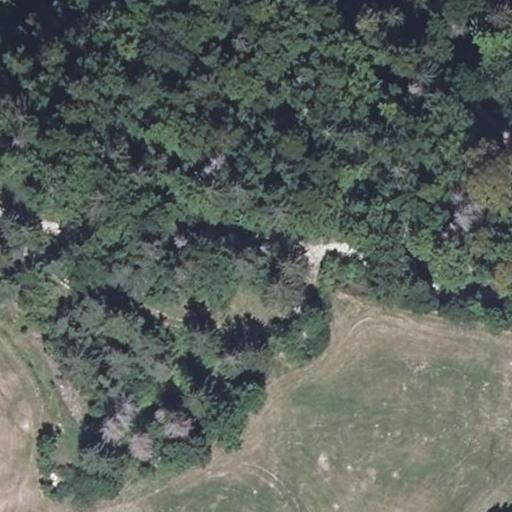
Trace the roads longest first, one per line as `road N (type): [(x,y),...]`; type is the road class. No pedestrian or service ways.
road 1 (track): [(511,302),(357,251),(199,233),(81,238),(0,219)]
road 2 (track): [(343,0),(511,142)]
